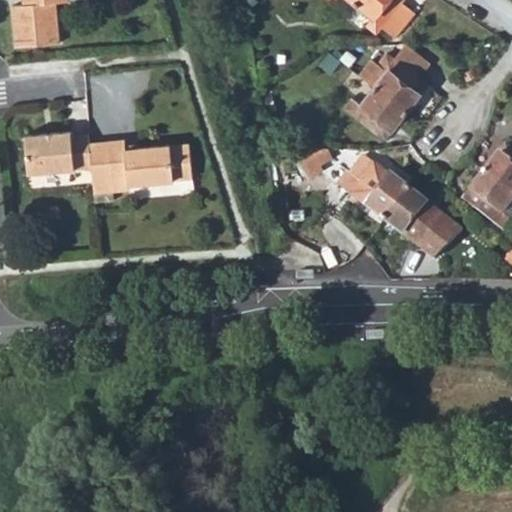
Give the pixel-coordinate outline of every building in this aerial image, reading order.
[(18,0),(19,4),(8,5),(11,46),(55,42),(52,2),(69,0),(68,0),(18,0)] [(343,0),(368,21),(362,28),(372,36),(378,30),(391,41),(411,17),(398,7),(403,0),(343,0)] [(373,87),(406,112),(428,85),(419,78),(428,67),(405,49),(395,61),(387,56),(379,67),(372,62),(361,78),(373,87)] [(341,92),(353,77),(327,58),(316,71),(341,92)] [(384,140),(406,112),(373,87),(360,105),(352,100),(344,111),(384,140)] [(68,128),(25,134),(28,172),(91,166),(88,141),(88,136),(71,139),(68,128)] [(124,138),(107,140),(111,189),(128,187),(128,182),(173,177),(173,176),(191,175),(188,141),(169,144),(169,143),(125,147),(124,138)] [(107,140),(88,141),(91,166),(93,190),(111,189),(107,140)] [(313,143),(298,153),(310,175),(326,167),(323,162),(336,155),(331,144),(313,143)] [(511,153),(508,150),(489,176),(511,192),(511,153)] [(366,159),(352,180),(360,185),(375,165),(366,159)] [(339,187),(386,222),(408,192),(375,165),(360,185),(352,180),(346,176),(339,187)] [(511,219),(508,217),(511,211),(511,192),(489,176),(469,204),(509,232),(511,229),(511,219)] [(465,231),(408,192),(386,222),(444,261),(465,231)]
